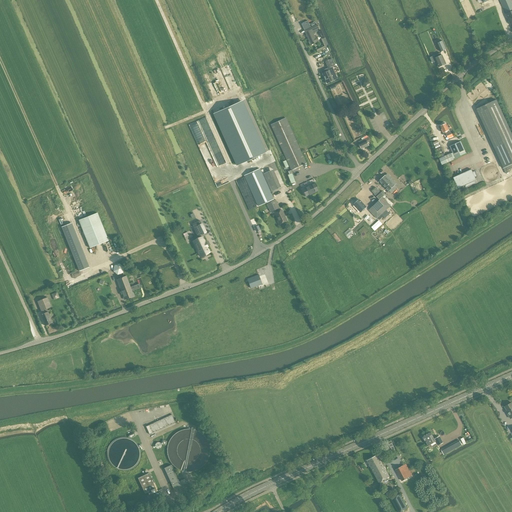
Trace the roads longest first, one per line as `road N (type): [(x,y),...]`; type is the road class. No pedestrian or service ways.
road 1 (tertiary): [(0,353),(188,287),(259,253),(310,219),(465,70),(511,40)]
road 2 (primary): [(269,484),(511,375)]
